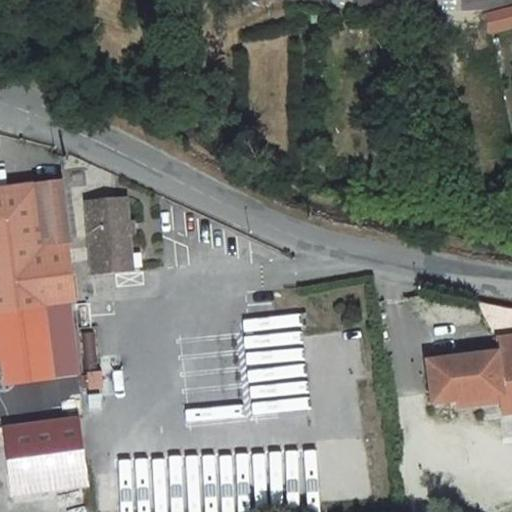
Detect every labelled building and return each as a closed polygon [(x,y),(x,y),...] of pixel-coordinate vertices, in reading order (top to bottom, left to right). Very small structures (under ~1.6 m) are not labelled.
[(511,7),(505,9),(490,15),(494,35),(511,32),(511,7)] [(59,236),(61,235),(50,175),(0,183),(0,306),(38,300),(65,295),(59,236)] [(118,195),(78,200),(90,270),(129,266),(118,195)] [(38,300),(49,373),(77,368),(65,295),(38,300)] [(38,300),(0,306),(0,369),(2,381),(49,373),(38,300)] [(511,334),(493,338),(495,350),(501,398),(503,411),(511,409),(511,334)] [(426,361),(432,402),(457,398),(458,405),(501,398),(495,350),(426,361)] [(63,418),(0,429),(0,489),(1,496),(31,491),(27,475),(72,467),(63,418)] [(27,475),(31,491),(74,483),(72,467),(27,475)]
